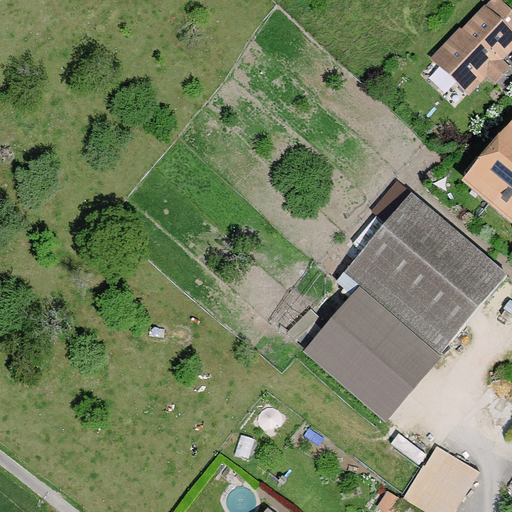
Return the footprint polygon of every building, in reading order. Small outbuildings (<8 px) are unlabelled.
[(466,95),(486,75),(495,85),(510,70),(502,62),(511,51),(511,33),(486,7),(432,60),(466,95)] [(511,128),(463,186),(511,227),(511,128)] [(437,360),(506,279),(411,198),(342,278),(358,293),(437,360)] [(358,293),(305,355),(383,422),(437,360),(358,293)] [(425,511),(452,511),(477,474),(437,448),(405,499),(425,511)]
